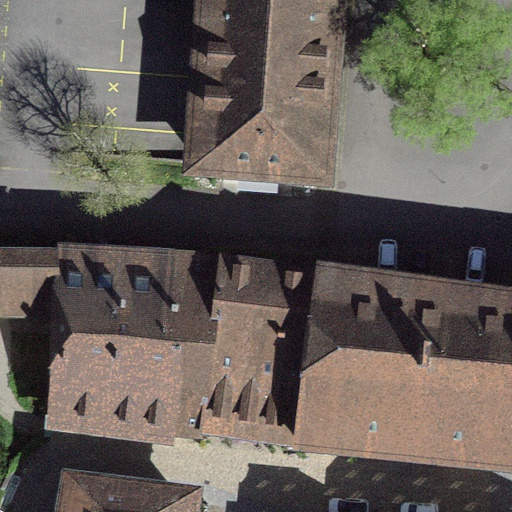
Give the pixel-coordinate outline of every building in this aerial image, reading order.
[(209,0),(208,28),(197,165),(315,174),(323,69),(326,28),(327,21),(328,0),(209,0)] [(57,307),(58,251),(0,250),(0,306),(9,306),(57,307)] [(167,340),(176,259),(146,255),(58,251),(57,307),(56,419),(91,421),(172,426),(183,340),(167,340)] [(204,430),(220,262),(176,259),(167,340),(183,340),(172,426),(186,428),(204,430)] [(291,442),(303,274),(239,265),(220,262),(204,430),(222,432),(258,437),(291,442)] [(511,308),(303,274),(291,442),(511,461),(511,308)] [(67,511),(184,511),(187,498),(158,494),(107,488),(71,483),(67,511)]
